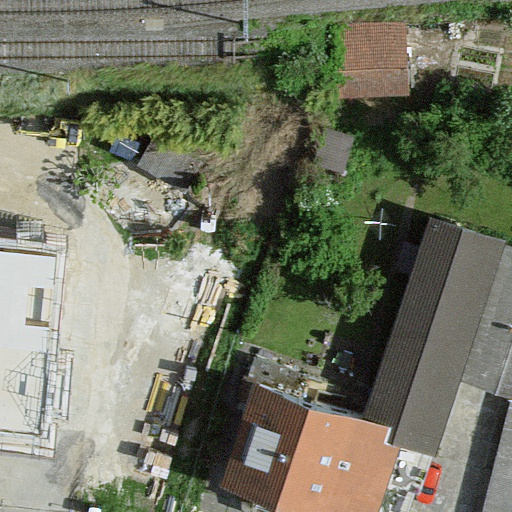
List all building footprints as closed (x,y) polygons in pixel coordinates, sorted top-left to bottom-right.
[(413,40),(339,39),(339,90),(412,91),(413,40)] [(134,189),(178,209),(206,149),(162,129),(134,189)] [(356,413),(398,428),(431,439),(454,373),(511,392),(511,237),(426,208),(356,413)] [(0,418),(36,422),(54,246),(0,240),(0,418)] [(356,413),(248,376),(212,478),(310,511),(368,511),(398,428),(356,413)] [(511,511),(511,404),(483,511),(511,511)]
